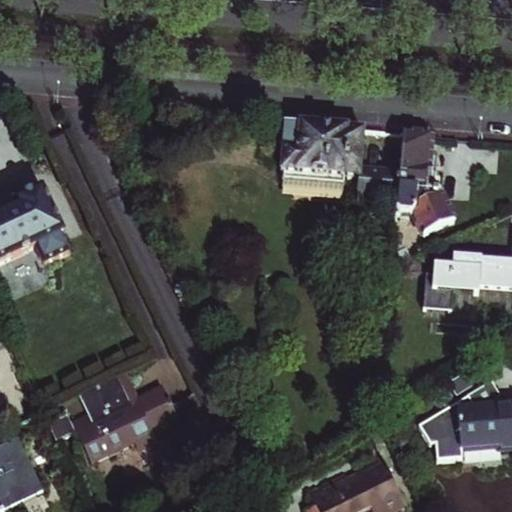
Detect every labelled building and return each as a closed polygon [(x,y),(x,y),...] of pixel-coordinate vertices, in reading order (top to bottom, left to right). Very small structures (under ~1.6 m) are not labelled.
[(367,134),(286,128),(286,133),(281,137),(281,144),(285,149),(283,175),(297,177),(297,182),(345,186),(346,181),(362,182),(361,199),(400,203),(402,174),(363,170),(367,134)] [(430,171),(433,140),(406,138),(402,174),(400,203),(399,217),(398,221),(416,221),(425,241),(456,225),(440,193),(435,193),(437,171),(430,171)] [(0,267),(38,250),(45,266),(72,254),(66,242),(64,237),(65,237),(46,194),(17,206),(19,211),(1,220),(0,217),(0,267)] [(93,230),(80,204),(67,210),(79,236),(93,230)] [(456,294),(482,296),(482,292),(511,294),(511,268),(511,269),(511,266),(485,263),(485,261),(457,259),(456,269),(438,267),(436,277),(429,277),(426,311),(454,314),(456,294)] [(91,465),(134,445),(136,449),(143,450),(154,445),(156,439),(154,435),(169,429),(173,439),(188,443),(200,469),(222,459),(193,396),(171,406),(162,388),(138,399),(134,401),(129,391),(133,389),(125,371),(76,394),(84,410),(90,408),(92,413),(87,416),(71,423),(91,465)] [(473,392),(466,380),(451,388),(458,401),(473,392)] [(138,399),(133,389),(129,391),(134,401),(138,399)] [(434,449),(435,466),(461,464),(460,454),(499,454),(498,450),(511,449),(511,411),(493,413),(496,405),(493,391),(418,431),(428,450),(434,449)] [(0,511),(4,511),(44,495),(20,442),(0,450),(0,511)] [(401,511),(384,478),(359,490),(360,493),(362,498),(356,501),(355,499),(329,511),(327,511),(326,510),(325,508),(317,511),(401,511)] [(360,493),(326,510),(327,511),(329,511),(355,499),(356,501),(362,498),(360,493)]
